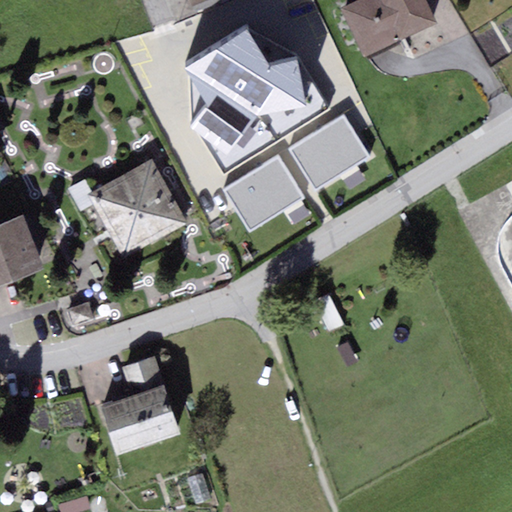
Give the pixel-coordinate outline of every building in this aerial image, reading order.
[(350,0),(343,4),(366,53),(440,18),(431,0),(350,0)] [(184,52),(207,93),(192,115),(225,170),(331,104),(298,46),(268,51),(246,14),(184,52)] [(343,112),(290,143),(314,185),(368,151),(343,112)] [(276,152),(224,185),(250,228),(303,195),(276,152)] [(153,155),(89,190),(124,254),(188,219),(153,155)] [(24,208),(0,217),(0,278),(46,260),(24,208)] [(124,362),(133,388),(163,377),(153,352),(124,362)] [(101,398),(119,447),(182,426),(163,377),(133,388),(101,398)] [(70,511),(91,506),(88,495),(59,502),(62,511),(70,511)]
